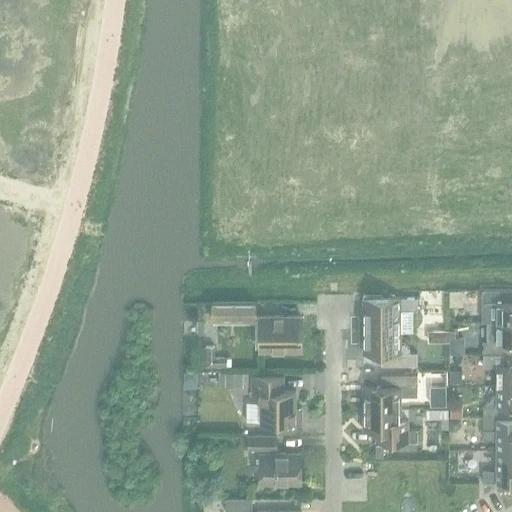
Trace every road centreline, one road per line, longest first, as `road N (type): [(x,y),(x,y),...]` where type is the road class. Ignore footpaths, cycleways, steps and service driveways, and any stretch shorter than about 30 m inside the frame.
road 1 (residential): [(102,0),(88,101),(0,347)]
road 2 (residential): [(334,511),(334,310)]
